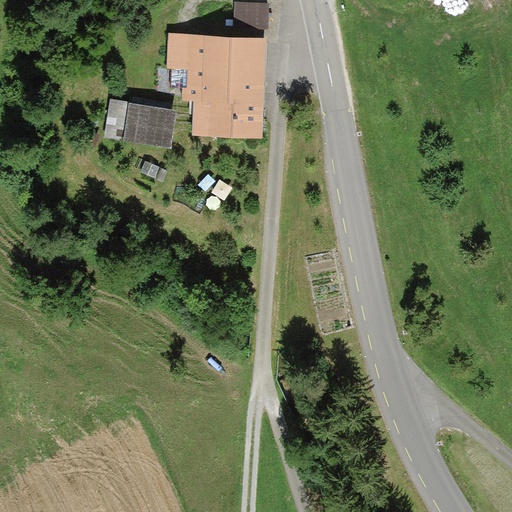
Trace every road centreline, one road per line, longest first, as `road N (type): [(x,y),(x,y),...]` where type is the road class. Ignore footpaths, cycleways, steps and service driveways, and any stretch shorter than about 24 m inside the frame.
road 1 (tertiary): [(315,0),(399,399),(457,511)]
road 2 (track): [(326,52),(284,69),(258,388),(302,511)]
road 3 (track): [(399,399),(431,407),(511,465)]
road 4 (track): [(248,511),(258,388)]
